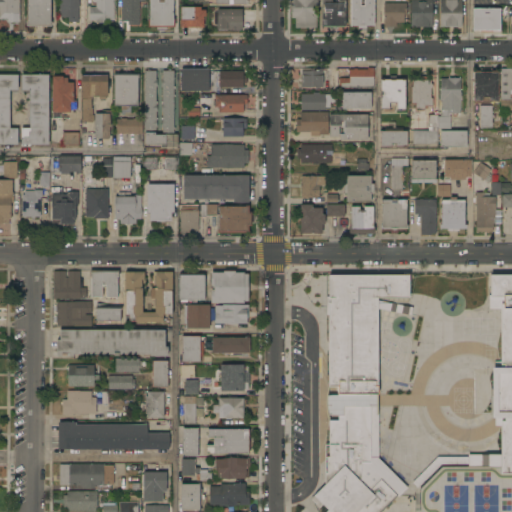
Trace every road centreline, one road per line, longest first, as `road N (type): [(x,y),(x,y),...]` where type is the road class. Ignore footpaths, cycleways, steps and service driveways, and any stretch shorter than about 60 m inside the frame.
road 1 (residential): [(277,511),(276,0)]
road 2 (residential): [(0,256),(511,256)]
road 3 (residential): [(0,52),(511,52)]
road 4 (residential): [(34,511),(34,256)]
